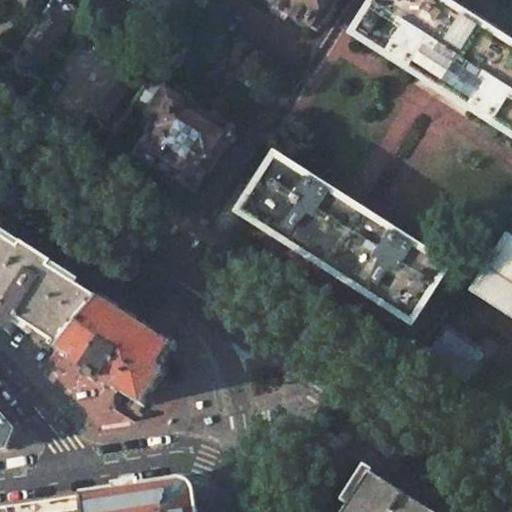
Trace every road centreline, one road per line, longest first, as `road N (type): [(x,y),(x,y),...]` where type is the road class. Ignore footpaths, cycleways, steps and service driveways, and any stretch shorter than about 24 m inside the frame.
road 1 (secondary): [(416,421),(163,257)]
road 2 (secondary): [(163,257),(202,305),(239,384),(258,478)]
road 3 (secondary): [(163,257),(0,154)]
road 4 (unclassified): [(77,470),(184,451),(258,478)]
road 5 (unclassified): [(416,421),(274,456),(258,478)]
road 6 (residential): [(0,374),(77,470)]
